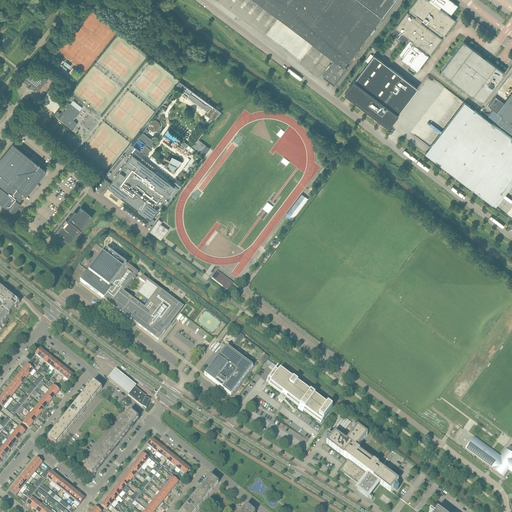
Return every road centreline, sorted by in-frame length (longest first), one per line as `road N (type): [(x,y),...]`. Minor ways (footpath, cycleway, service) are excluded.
road 1 (unclassified): [(511,237),(199,0)]
road 2 (tertiary): [(364,511),(174,393)]
road 3 (tertiary): [(168,399),(349,511)]
road 4 (tertiary): [(174,393),(56,306)]
road 5 (tertiary): [(51,312),(168,399)]
